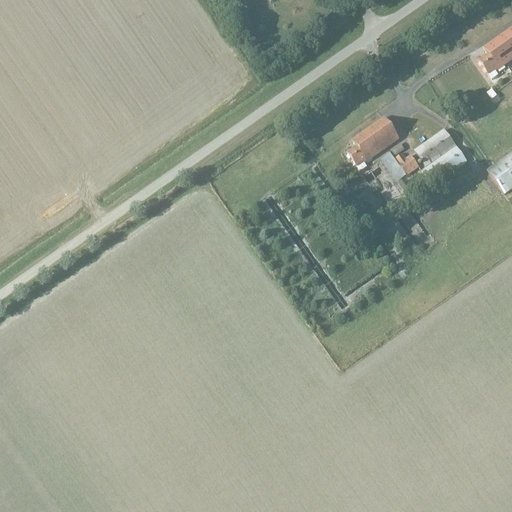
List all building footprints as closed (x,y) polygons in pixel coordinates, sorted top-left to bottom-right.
[(478,63),(488,77),(495,72),(496,73),(511,61),(511,29),(482,50),(487,56),(478,63)] [(356,149),(347,155),(360,173),(367,168),(365,165),(399,141),(384,119),(351,142),(356,149)] [(427,179),(432,187),(467,163),(444,130),(414,151),(426,169),(421,172),(426,180),(427,179)] [(399,145),(390,151),(394,158),(403,151),(399,145)] [(511,152),(486,171),(504,196),(511,190),(511,152)] [(395,184),(398,182),(398,183),(396,185),(403,195),(408,191),(400,180),(405,177),(405,178),(418,169),(410,156),(405,160),(402,155),(394,160),(397,165),(389,154),(380,161),(395,184)] [(459,177),(429,199),(434,206),(465,185),(459,177)]
